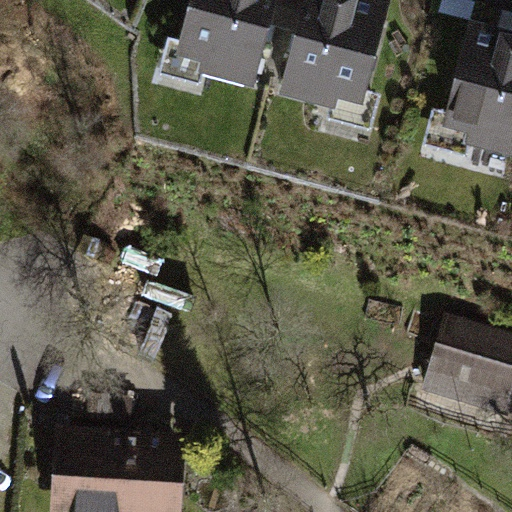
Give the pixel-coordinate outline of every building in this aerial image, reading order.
[(245,95),(270,0),(185,0),(165,73),(245,95)] [(355,127),(388,10),(353,0),(301,0),(272,103),(355,127)] [(510,169),(511,163),(511,43),(464,29),(429,145),(510,169)] [(511,412),(511,339),(439,322),(421,398),(510,420),(511,412)] [(179,511),(184,435),(132,432),(134,397),(84,394),(82,428),(58,427),(53,511),(179,511)]
